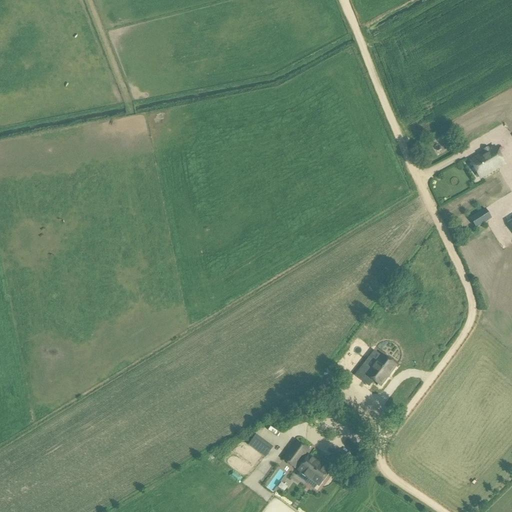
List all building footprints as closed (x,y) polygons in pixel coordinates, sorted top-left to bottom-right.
[(511,167),(511,166),(511,90),(444,122),(459,152),(511,126),(511,134),(499,140),(511,167)] [(494,147),(470,161),(480,179),(505,165),(494,147)] [(511,176),(483,191),(495,216),(511,207),(511,176)] [(469,230),(489,220),(483,208),(461,219),(460,217),(455,219),(461,231),(468,227),(469,230)] [(487,233),(478,236),(480,243),(489,240),(487,233)] [(465,245),(457,249),(464,262),(472,257),(465,245)] [(363,366),(355,376),(369,386),(373,381),(380,386),(396,366),(381,355),(369,370),(363,366)] [(307,451),(296,442),(283,460),(294,468),(295,467),(299,470),(298,471),(309,478),(306,483),(314,489),(317,485),(318,486),(329,471),(309,456),(307,459),(303,457),(307,451)]
